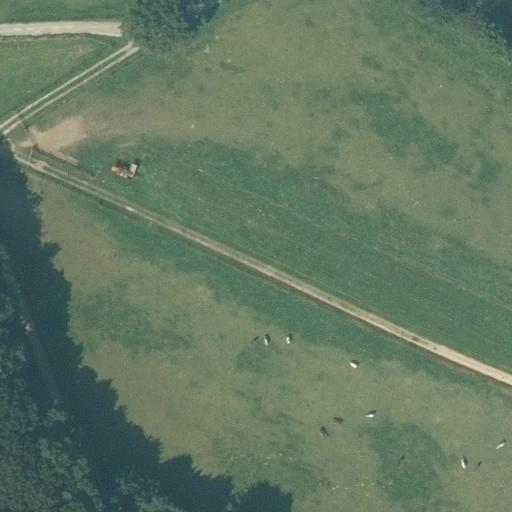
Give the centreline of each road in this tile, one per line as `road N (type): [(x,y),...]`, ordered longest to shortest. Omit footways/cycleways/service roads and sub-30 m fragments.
road 1 (track): [(0,156),(511,386)]
road 2 (track): [(151,31),(0,133)]
